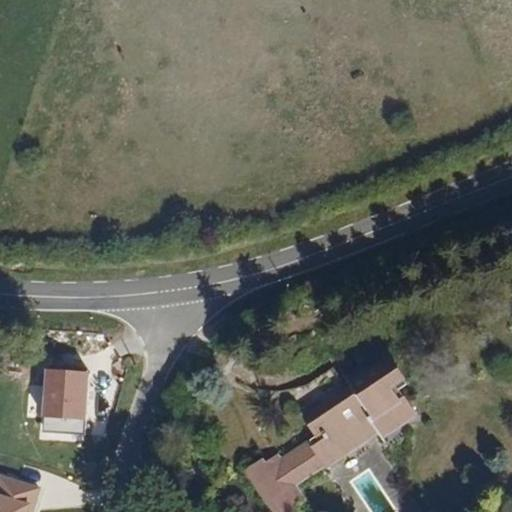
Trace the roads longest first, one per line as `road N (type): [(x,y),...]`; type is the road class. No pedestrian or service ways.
road 1 (tertiary): [(511,176),(291,261),(182,291)]
road 2 (unclassified): [(108,511),(113,475),(182,291)]
road 3 (tertiary): [(182,291),(111,298),(0,288)]
